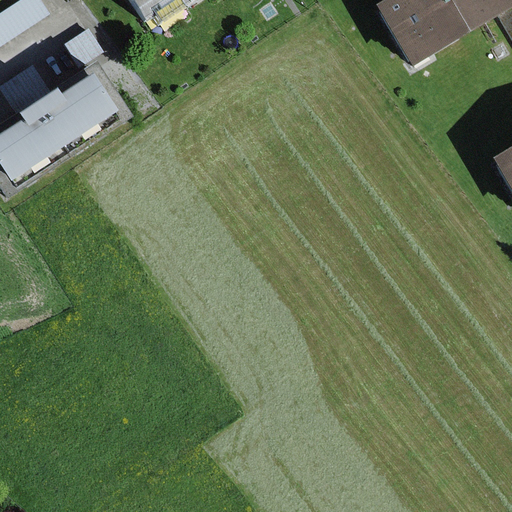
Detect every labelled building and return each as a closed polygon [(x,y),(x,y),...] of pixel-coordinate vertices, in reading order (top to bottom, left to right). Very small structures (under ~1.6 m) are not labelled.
[(35,0),(20,0),(0,13),(0,46),(46,16),(35,0)] [(120,0),(125,7),(131,16),(153,0),(172,0),(174,3),(178,0),(120,0)] [(511,0),(392,0),(372,13),(406,70),(499,13),(511,5),(511,0)] [(511,5),(499,13),(511,35),(511,5)] [(87,31),(63,47),(78,70),(102,54),(87,31)] [(0,106),(9,121),(48,97),(30,69),(0,88),(0,106)] [(14,129),(0,138),(0,187),(3,192),(112,123),(88,85),(54,106),(48,97),(9,121),(14,129)] [(511,154),(491,167),(511,202),(511,154)]
